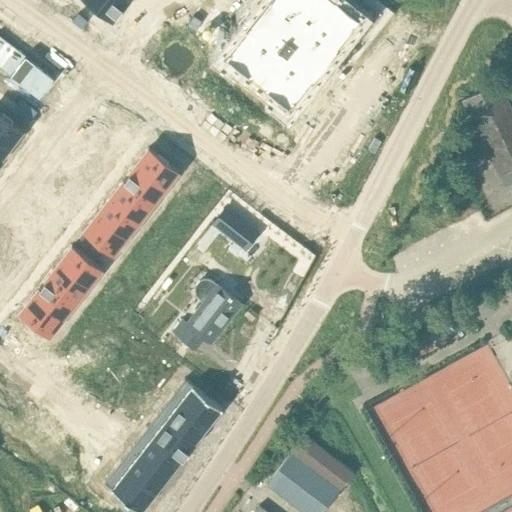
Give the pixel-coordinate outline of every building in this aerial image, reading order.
[(84,0),(111,21),(128,0),(84,0)] [(224,49),(223,50),(289,103),(290,101),(289,101),(338,42),(351,52),(382,13),(366,0),(263,0),(246,22),(247,23),(225,50),(224,49)] [(511,111),(496,81),(461,99),(479,133),(501,175),(511,169),(511,111)] [(0,111),(0,139),(8,146),(22,128),(0,111)] [(0,139),(0,156),(8,146),(0,139)] [(148,147),(135,163),(144,171),(154,178),(164,186),(177,169),(148,147)] [(135,163),(122,180),(125,182),(141,194),(151,202),(164,186),(154,178),(144,171),(135,163)] [(122,180),(110,196),(139,218),(151,202),(141,194),(125,182),(122,180)] [(110,196),(97,212),(126,235),(139,218),(110,196)] [(199,199),(192,208),(198,213),(206,204),(199,199)] [(224,205),(211,223),(233,240),(247,222),(224,205)] [(192,208),(184,218),(191,223),(198,213),(192,208)] [(97,212),(84,229),(113,251),(126,235),(97,212)] [(173,230),(166,239),(172,244),(180,235),(173,230)] [(71,244),(58,261),(63,265),(67,268),(87,284),(101,267),(71,244)] [(166,251),(159,260),(165,265),(173,256),(166,251)] [(58,261),(46,277),(75,300),(87,284),(67,268),(63,265),(58,261)] [(148,276),(141,286),(147,291),(154,281),(148,276)] [(46,277),(33,293),(62,316),(75,300),(46,277)] [(181,318),(172,330),(195,348),(204,337),(211,342),(242,302),(217,283),(211,278),(206,277),(200,278),(196,282),(195,287),(196,293),(200,297),(203,300),(186,322),(181,318)] [(141,286),(133,295),(140,300),(147,291),(141,286)] [(33,293),(20,310),(49,333),(62,316),(33,293)] [(469,307),(459,312),(461,315),(466,323),(475,318),(470,310),(469,307)] [(133,312),(126,322),(132,327),(140,317),(133,312)] [(114,341),(106,350),(113,355),(120,346),(114,341)] [(128,347),(121,356),(127,361),(134,352),(128,347)] [(106,350),(99,360),(105,365),(113,355),(106,350)] [(121,356),(113,366),(120,371),(127,361),(121,356)] [(184,378),(170,395),(207,424),(220,408),(221,408),(222,407),(184,378)] [(101,381),(94,391),(101,396),(108,386),(101,381)] [(94,391),(87,400),(93,405),(101,396),(94,391)] [(170,395),(157,412),(194,441),(207,424),(170,395)] [(157,412),(144,429),(181,458),(194,441),(157,412)] [(75,415),(68,425),(74,430),(81,420),(75,415)] [(68,425),(60,434),(67,439),(74,430),(68,425)] [(144,429),(130,447),(167,475),(181,458),(144,429)] [(303,432),(290,450),(340,487),(346,479),(349,474),(353,469),(342,461),(316,442),(305,433),(303,432)] [(130,447),(117,463),(154,492),(167,475),(130,447)] [(290,450),(266,483),(304,511),(321,511),(340,487),(290,450)] [(117,463),(103,481),(121,495),(120,497),(128,504),(130,502),(141,511),(142,509),(141,509),(154,492),(117,463)] [(270,511),(259,503),(252,511),(270,511)]
